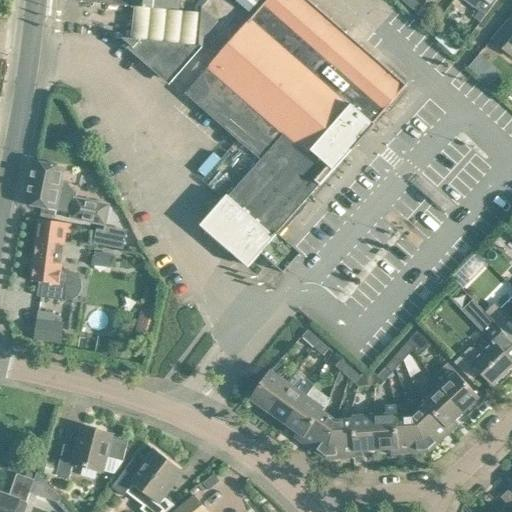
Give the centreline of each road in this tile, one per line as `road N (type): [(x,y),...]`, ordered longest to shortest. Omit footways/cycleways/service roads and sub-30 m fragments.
road 1 (secondary): [(0,224),(36,0)]
road 2 (residential): [(190,418),(0,364)]
road 3 (unknown): [(252,0),(185,88),(135,136)]
road 4 (residential): [(190,418),(294,293)]
road 5 (unknown): [(459,94),(341,0)]
road 6 (residential): [(445,488),(297,500)]
road 7 (residential): [(297,500),(190,418)]
